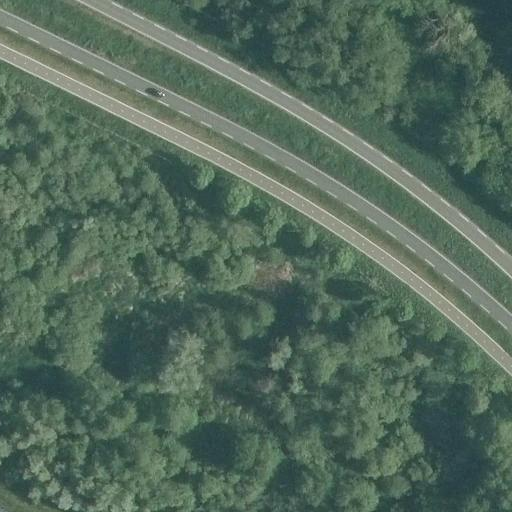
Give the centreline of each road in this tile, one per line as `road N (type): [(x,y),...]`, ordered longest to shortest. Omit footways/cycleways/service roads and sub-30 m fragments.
road 1 (primary): [(0,16),(345,196),(511,325)]
road 2 (primary): [(511,268),(323,124),(92,0)]
